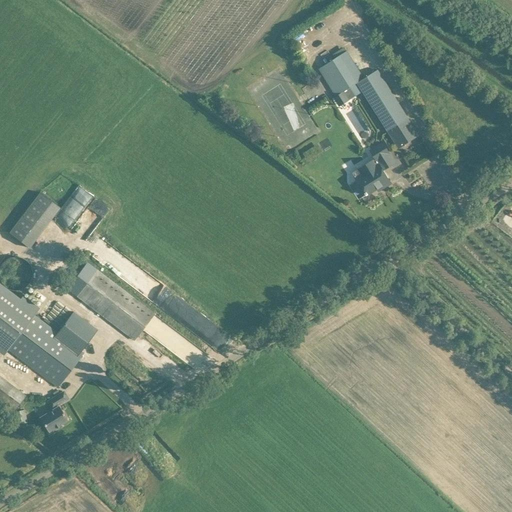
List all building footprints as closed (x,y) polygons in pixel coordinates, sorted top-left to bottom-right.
[(409,119),(378,70),(365,78),(347,50),(317,68),(335,96),(349,88),(354,97),(363,92),(388,132),(391,129),(402,146),(415,137),(405,121),(409,119)] [(390,153),(383,142),(370,150),(377,161),(390,153)] [(357,180),(361,187),(367,195),(382,186),(384,188),(391,183),(379,163),(372,167),(374,170),(357,180)] [(72,224),(94,195),(79,184),(58,213),(72,224)] [(62,203),(38,187),(8,230),(31,246),(62,203)] [(156,295),(161,289),(102,242),(93,254),(131,285),(134,282),(147,293),(150,289),(156,295)] [(2,275),(5,280),(9,283),(14,284),(20,284),(24,282),(28,278),(31,274),(32,269),(31,263),(28,259),(24,255),(19,253),(14,253),(10,255),(6,257),(3,261),(1,265),(1,270),(2,275)] [(67,289),(134,340),(154,314),(87,263),(67,289)] [(83,349),(92,337),(92,336),(93,335),(93,334),(93,333),(93,332),(93,330),(93,329),(92,328),(92,326),(91,326),(90,325),(74,313),(60,331),(0,285),(0,349),(5,353),(8,350),(57,387),(85,350),(83,349)] [(216,346),(224,332),(207,322),(199,336),(216,346)] [(123,353),(113,363),(137,386),(147,375),(123,353)] [(0,407),(11,415),(25,396),(0,376),(0,407)] [(53,410),(40,418),(49,433),(59,427),(58,426),(67,420),(58,404),(68,398),(63,392),(48,401),(53,410)] [(24,410),(13,412),(16,425),(26,423),(24,410)]
